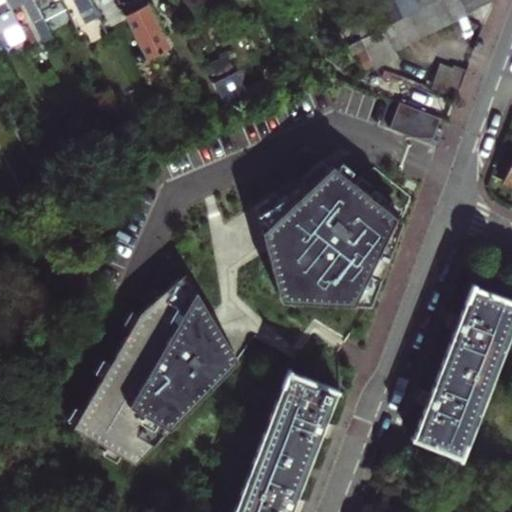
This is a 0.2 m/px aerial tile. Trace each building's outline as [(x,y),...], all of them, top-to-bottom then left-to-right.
[(0,13),(9,9),(9,7),(5,0),(0,0),(0,45),(1,47),(8,43),(0,28),(0,13)] [(5,0),(9,7),(14,4),(15,7),(23,3),(33,22),(42,17),(33,0),(5,0)] [(33,0),(42,17),(49,31),(58,27),(50,12),(46,3),(53,0),(57,8),(65,25),(72,22),(62,1),(61,0),(33,0)] [(46,3),(50,12),(57,8),(53,0),(46,3)] [(76,0),(82,10),(92,5),(89,0),(76,0)] [(390,51),(466,13),(465,13),(458,0),(436,0),(360,39),(376,69),(395,60),(390,51)] [(488,1),(487,0),(458,0),(465,13),(488,1)] [(169,49),(147,4),(124,15),(147,61),(169,49)] [(0,27),(15,20),(9,9),(0,13),(0,27)] [(434,91),(465,102),(474,79),(443,67),(434,91)] [(225,107),(248,96),(236,70),(213,81),(225,107)] [(440,120),(399,105),(391,129),(414,138),(433,139),(440,120)] [(511,184),(511,161),(503,180),(511,184)] [(339,170),(331,164),(257,213),(262,232),(280,300),(369,303),(387,257),(401,220),(346,176),(339,170)] [(15,191),(22,206),(45,194),(38,179),(15,191)] [(140,312),(72,428),(134,464),(226,361),(218,324),(184,273),(144,308),(140,312)] [(443,361),(491,379),(511,324),(511,299),(473,284),(460,318),(452,314),(448,322),(446,326),(456,330),(443,361)] [(461,456),(491,379),(443,361),(432,392),(422,389),(420,394),(417,401),(427,404),(414,438),(461,456)] [(259,447),(306,465),(318,434),(327,438),(329,431),(332,425),(322,422),(335,389),(286,369),(286,371),(287,371),(259,447)] [(233,511),(288,511),(289,509),(295,511),(298,511),(301,507),(303,500),(294,497),(306,465),(259,447),(233,511)] [(401,481),(384,474),(378,490),(371,507),(385,511),(405,511),(415,486),(401,481)]
